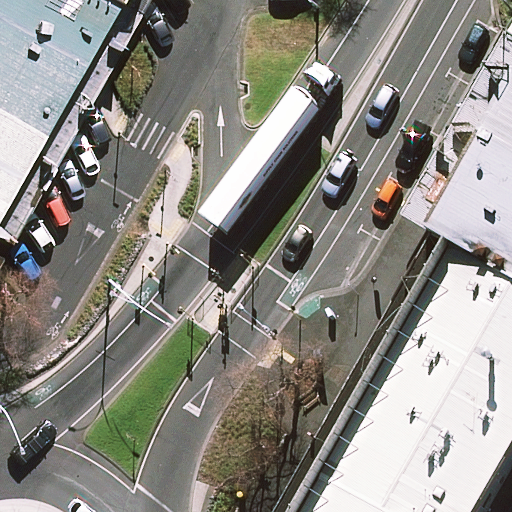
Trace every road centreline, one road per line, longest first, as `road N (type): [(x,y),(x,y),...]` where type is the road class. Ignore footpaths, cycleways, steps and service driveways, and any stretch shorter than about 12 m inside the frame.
road 1 (secondary): [(0,458),(109,367),(212,256),(301,137),(387,0)]
road 2 (secondary): [(439,0),(356,149),(207,384),(160,511)]
road 3 (secondary): [(0,461),(54,468),(94,487),(116,511)]
